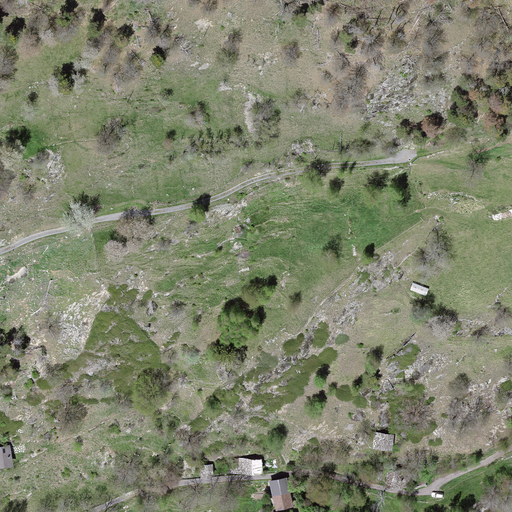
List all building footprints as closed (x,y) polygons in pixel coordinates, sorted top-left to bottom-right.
[(426,285),(409,278),(403,289),(421,296),(426,285)] [(390,450),(392,436),(375,434),(373,447),(390,450)] [(9,447),(0,448),(0,468),(13,467),(9,447)] [(261,459),(232,460),(232,472),(262,472),(261,459)] [(212,465),(201,466),(201,475),(213,475),(212,465)] [(407,474),(387,474),(387,487),(407,487),(407,474)] [(286,479),(270,482),(276,510),(292,506),(286,479)]
